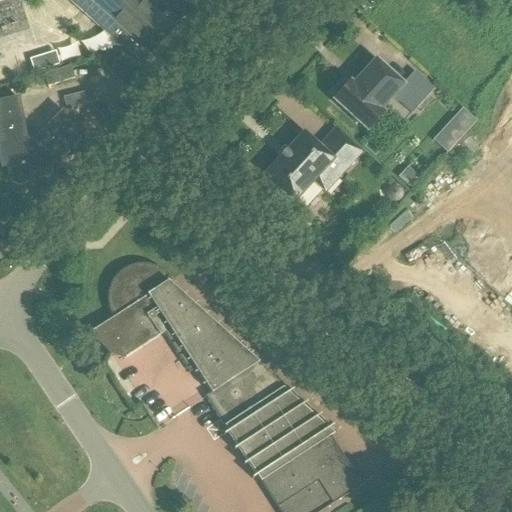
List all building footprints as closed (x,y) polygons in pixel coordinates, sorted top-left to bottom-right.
[(66,0),(115,44),(116,43),(140,64),(189,10),(178,0),(167,0),(167,1),(165,0),(66,0)] [(0,12),(0,34),(2,40),(35,29),(27,3),(0,12)] [(119,49),(93,58),(103,67),(119,49)] [(111,75),(128,57),(119,49),(103,67),(111,75)] [(59,66),(55,53),(29,60),(33,74),(59,66)] [(120,83),(137,65),(128,57),(111,75),(120,83)] [(402,86),(375,61),(353,86),(350,83),(348,85),(343,83),(332,94),(335,100),(333,102),(367,132),(383,114),(380,111),(392,98),(398,104),(404,98),(416,109),(434,90),(414,72),(402,86)] [(129,92),(146,74),(137,65),(120,83),(129,92)] [(47,88),(74,79),(70,66),(43,75),(47,88)] [(93,92),(63,100),(66,112),(90,106),(104,119),(112,110),(93,92)] [(0,124),(22,120),(18,99),(0,102),(0,124)] [(462,111),(448,126),(461,139),(475,123),(462,111)] [(47,127),(70,149),(84,134),(62,112),(47,127)] [(0,145),(26,140),(22,120),(0,124),(0,145)] [(56,164),(70,149),(47,127),(33,142),(56,164)] [(360,154),(335,131),(318,149),(303,134),(265,176),(280,189),(278,192),(289,203),(293,200),(295,202),(313,182),(320,189),(331,177),(335,182),(360,154)] [(56,164),(33,142),(26,140),(0,145),(0,167),(0,169),(6,168),(8,177),(8,178),(9,181),(11,183),(13,185),(16,186),(19,186),(22,186),(25,185),(27,183),(34,176),(39,181),(56,164)] [(418,178),(407,168),(398,179),(408,188),(418,178)] [(335,434),(168,284),(171,282),(170,279),(168,277),(166,275),(163,273),(161,271),(158,270),(155,268),(153,267),(150,266),(147,266),(144,266),(141,265),(137,266),(134,266),(132,267),(129,268),(126,269),(123,271),(121,273),(118,274),(116,277),(114,279),(112,281),(111,284),(110,287),(109,290),(108,292),(107,295),(107,298),(107,302),(107,305),(107,308),(108,310),(109,313),(110,316),(112,319),(91,332),(93,336),(95,340),(97,343),(99,346),(102,349),(105,352),(109,354),(112,356),(116,358),(119,360),(123,361),(163,335),(188,374),(194,371),(210,394),(204,398),(278,511),(322,511),(366,484),(365,482),(360,485),(330,438),(335,434)] [(480,423),(484,418),(477,410),(472,415),(480,423)]
